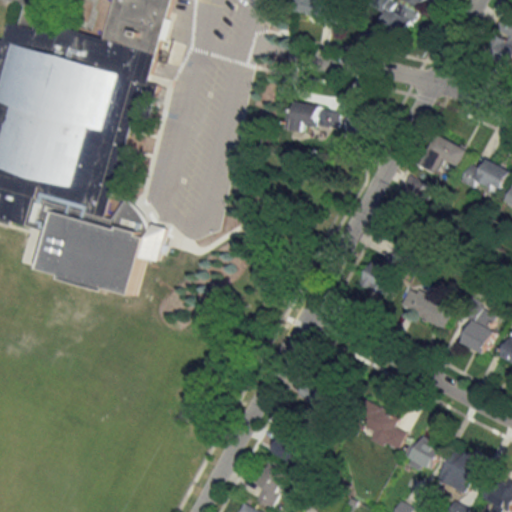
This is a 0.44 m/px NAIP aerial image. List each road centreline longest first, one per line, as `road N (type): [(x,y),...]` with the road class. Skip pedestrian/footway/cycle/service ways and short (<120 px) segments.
road 1 (residential): [(196,511),(477,0)]
road 2 (residential): [(307,310),(511,420)]
road 3 (residential): [(511,118),(431,83),(290,53)]
